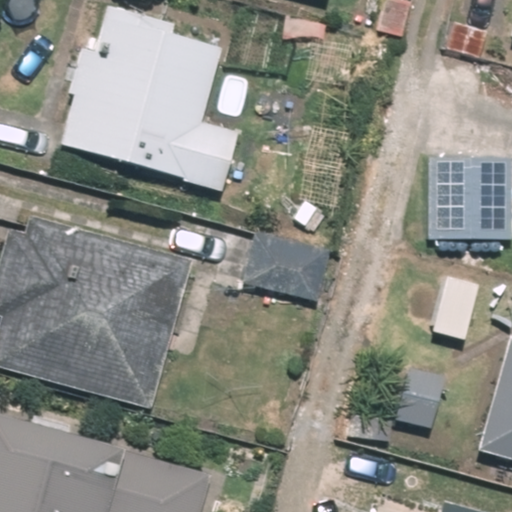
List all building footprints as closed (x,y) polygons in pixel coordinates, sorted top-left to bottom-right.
[(511,0),(509,0),(501,33),(511,35),(511,0)] [(164,23),(103,6),(91,51),(72,46),(59,92),(68,95),(55,145),(217,188),(232,133),(194,123),(215,47),(162,33),(164,23)] [(456,154),(403,150),(395,240),(482,248),(487,187),(453,184),(456,154)] [(184,256),(24,214),(19,234),(2,229),(0,237),(0,368),(145,406),(184,256)] [(314,248),(246,230),(233,281),(301,299),(314,248)] [(464,281),(393,261),(379,312),(450,332),(464,281)] [(511,338),(501,336),(472,448),(511,458),(511,338)] [(198,511),(209,473),(0,414),(0,511),(198,511)] [(365,511),(484,511),(373,483),(365,511)]
